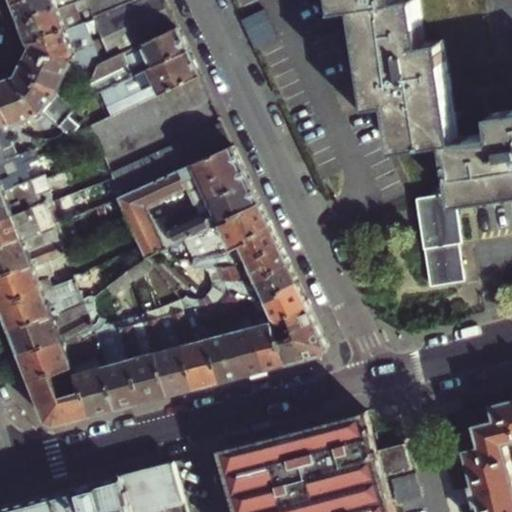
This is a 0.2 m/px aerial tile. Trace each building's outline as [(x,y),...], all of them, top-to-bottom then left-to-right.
[(61,8),(71,4),(69,0),(25,0),(17,3),(25,22),(38,17),(43,12),(61,6),(61,8)] [(90,0),(81,0),(71,4),(61,8),(61,6),(43,12),(38,17),(25,22),(32,41),(50,37),(50,32),(98,19),(97,16),(90,0)] [(134,0),(90,0),(97,16),(134,0)] [(102,65),(181,27),(168,0),(134,0),(97,16),(98,19),(101,26),(105,37),(109,47),(104,59),(102,65)] [(336,0),(338,10),(356,7),(370,106),(391,103),(397,149),(451,142),(458,191),(459,199),(511,192),(511,107),(492,110),(495,130),(458,134),(445,37),(424,40),(418,0),(336,0)] [(52,55),(77,56),(100,54),(95,40),(92,29),(101,26),(98,19),(50,32),(50,37),(32,41),(34,46),(28,57),(46,67),(52,55)] [(192,50),(181,27),(102,65),(95,81),(87,100),(93,97),(103,92),(100,84),(133,68),(136,76),(192,50)] [(105,37),(95,40),(100,54),(104,59),(109,47),(105,37)] [(192,50),(136,76),(103,92),(93,97),(104,122),(204,75),(192,50)] [(70,73),(77,56),(52,55),(46,67),(28,57),(25,64),(43,74),(40,80),(76,110),(77,110),(81,114),(87,100),(95,81),(70,73)] [(43,74),(25,64),(20,74),(13,77),(32,94),(38,112),(45,112),(71,136),(78,128),(72,122),(69,125),(65,123),(69,119),(76,110),(40,80),(43,74)] [(103,92),(136,76),(133,68),(100,84),(103,92)] [(97,132),(105,149),(214,97),(204,75),(104,122),(94,126),(97,132)] [(13,77),(0,81),(0,100),(6,102),(14,123),(19,121),(29,118),(56,142),(71,136),(45,112),(38,112),(32,94),(13,77)] [(0,100),(0,124),(6,127),(24,135),(19,121),(14,123),(6,102),(0,100)] [(237,145),(226,121),(115,174),(125,197),(237,145)] [(85,137),(96,161),(107,156),(105,149),(97,132),(85,137)] [(0,164),(30,152),(26,141),(0,148),(0,164)] [(191,190),(198,206),(208,201),(253,180),(237,145),(125,197),(137,224),(151,256),(169,247),(151,208),(191,190)] [(0,192),(40,177),(33,159),(30,152),(0,164),(0,192)] [(0,216),(7,214),(9,218),(50,202),(48,200),(40,177),(0,192),(0,216)] [(264,202),(253,180),(208,201),(218,224),(264,202)] [(458,191),(423,195),(431,252),(434,283),(466,279),(461,240),(465,240),(459,199),(458,191)] [(7,214),(0,216),(0,244),(18,238),(19,242),(59,227),(58,223),(50,202),(9,218),(7,214)] [(264,202),(218,224),(208,229),(199,233),(209,257),(229,252),(257,240),(255,236),(276,227),(264,202)] [(172,231),(177,244),(199,233),(208,229),(204,217),(172,231)] [(67,247),(59,227),(19,242),(18,238),(0,244),(0,274),(27,264),(29,268),(69,253),(67,247)] [(229,252),(209,257),(198,259),(198,264),(211,270),(243,270),(270,257),(268,253),(284,245),(276,227),(255,236),(257,240),(229,252)] [(293,263),(284,245),(268,253),(270,257),(243,270),(211,270),(218,280),(261,282),(278,274),(276,271),(293,263)] [(76,271),(69,253),(29,268),(27,264),(0,274),(0,293),(3,302),(37,289),(38,293),(78,277),(76,271)] [(261,282),(218,280),(217,285),(270,301),(286,293),(285,289),(301,281),(293,263),(276,271),(278,274),(261,282)] [(157,264),(147,270),(152,278),(164,271),(157,264)] [(147,270),(136,276),(139,286),(152,278),(147,270)] [(116,300),(139,286),(136,276),(113,290),(116,300)] [(3,302),(13,326),(46,314),(48,318),(77,307),(88,302),(78,277),(38,293),(37,289),(3,302)] [(255,310),(278,319),(295,312),(293,308),(310,300),(301,281),(285,289),(286,293),(270,301),(217,285),(214,289),(211,293),(255,310)] [(252,315),(255,310),(211,293),(207,296),(243,319),(252,315)] [(270,369),(259,325),(258,325),(252,315),(243,319),(207,296),(204,299),(215,308),(220,325),(232,322),(237,322),(244,346),(252,374),(270,369)] [(278,319),(290,364),(326,354),(331,345),(310,300),(293,308),(295,312),(278,319)] [(199,388),(224,381),(215,350),(214,349),(211,350),(206,329),(199,312),(193,308),(193,305),(188,307),(190,313),(186,313),(185,311),(173,314),(174,319),(186,357),(189,356),(199,388)] [(46,314),(13,326),(23,353),(56,340),(58,345),(81,337),(96,329),(94,323),(102,319),(99,309),(80,316),(77,307),(48,318),(46,314)] [(239,347),(232,322),(220,325),(215,308),(199,312),(206,329),(211,350),(214,349),(215,350),(224,381),(252,374),(244,346),(239,347)] [(259,325),(278,319),(255,310),(252,315),(258,325),(259,325)] [(173,314),(172,313),(162,315),(164,322),(174,319),(173,314)] [(186,357),(174,319),(164,322),(154,325),(149,326),(161,369),(164,368),(172,395),(199,388),(189,356),(186,357)] [(278,319),(259,325),(270,369),(290,364),(278,319)] [(149,326),(124,333),(131,356),(135,372),(139,371),(148,402),(172,395),(164,368),(161,369),(149,326)] [(56,340),(23,353),(33,378),(56,370),(57,374),(76,367),(80,365),(78,358),(94,350),(107,347),(105,338),(84,346),(81,337),(58,345),(56,340)] [(105,363),(109,362),(109,355),(107,347),(94,350),(78,358),(80,365),(76,367),(78,373),(82,372),(94,416),(122,409),(116,388),(111,389),(105,363)] [(131,356),(109,362),(105,363),(111,389),(116,388),(122,409),(148,402),(139,371),(135,372),(131,356)] [(59,425),(94,416),(82,372),(78,373),(76,367),(57,374),(56,370),(33,378),(49,420),(59,425)] [(511,398),(496,403),(500,417),(479,423),(484,443),(468,448),(478,483),(474,484),(479,503),(482,502),(484,511),(511,511),(511,462),(506,440),(511,438),(511,398)] [(369,411),(224,448),(241,511),(397,511),(387,474),(380,451),(369,411)] [(406,443),(380,451),(387,474),(413,467),(406,443)] [(125,473),(135,511),(191,511),(176,461),(125,473)] [(5,506),(6,511),(135,511),(125,473),(5,506)]
